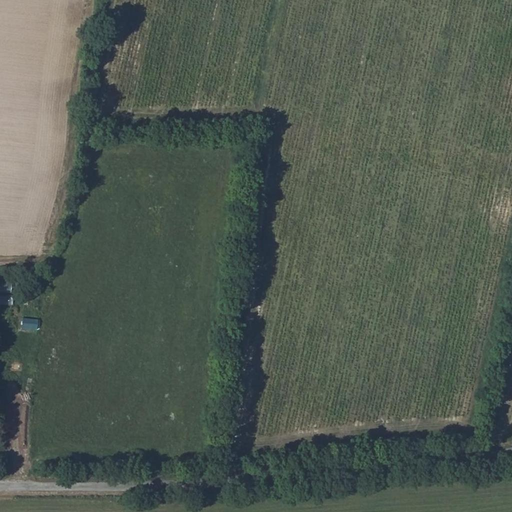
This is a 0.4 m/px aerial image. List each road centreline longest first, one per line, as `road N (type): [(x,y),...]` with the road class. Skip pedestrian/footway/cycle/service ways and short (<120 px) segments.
road 1 (unclassified): [(0,485),(130,486),(511,453)]
road 2 (track): [(238,478),(269,110),(256,106),(280,0)]
